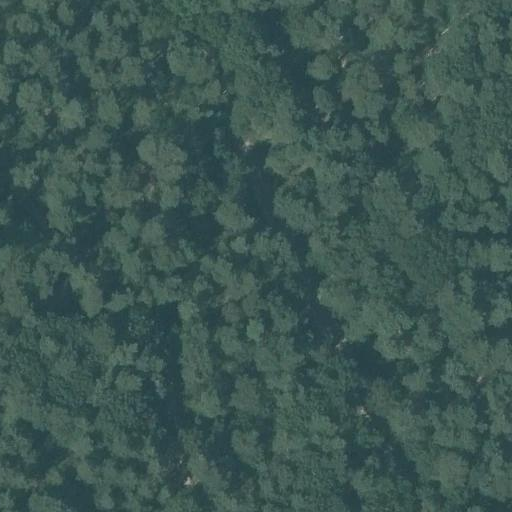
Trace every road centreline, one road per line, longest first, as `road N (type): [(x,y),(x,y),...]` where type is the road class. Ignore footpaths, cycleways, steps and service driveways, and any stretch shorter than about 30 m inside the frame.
road 1 (track): [(417,511),(183,0)]
road 2 (track): [(171,423),(157,336),(130,294),(38,218),(0,152)]
